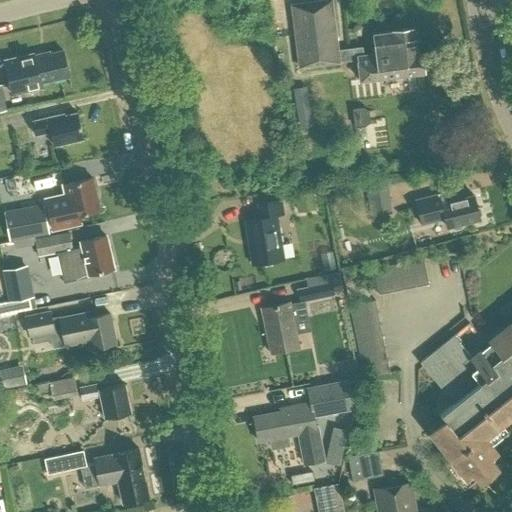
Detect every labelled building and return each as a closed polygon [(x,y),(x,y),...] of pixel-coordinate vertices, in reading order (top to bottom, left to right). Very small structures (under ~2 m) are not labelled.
[(357,59),(359,81),(423,72),(427,69),(425,55),(416,53),(413,27),(392,30),(392,31),(373,34),(375,53),(363,55),(362,48),(337,51),(331,0),(324,0),(291,4),(299,67),(339,62),(339,61),(357,59)] [(40,83),(68,76),(62,50),(49,53),(48,48),(17,56),(16,53),(4,56),(9,81),(20,78),(23,88),(40,84),(40,83)] [(352,110),(354,128),(365,127),(369,123),(368,111),(361,109),(352,110)] [(32,121),(35,135),(50,131),(53,145),(83,138),(77,112),(65,115),(65,113),(32,121)] [(62,185),(65,195),(45,200),(51,229),(77,223),(76,215),(100,210),(92,178),(62,185)] [(390,214),(387,185),(357,189),(359,209),(368,208),(369,216),(390,214)] [(414,199),(421,224),(445,218),(447,228),(452,226),(454,228),(460,227),(461,224),(479,219),(478,216),(481,213),(479,208),(476,206),(473,194),(451,200),(450,195),(444,192),(414,199)] [(283,213),(281,199),(257,203),(260,217),(246,220),(253,263),(284,258),(277,214),(283,213)] [(44,209),(20,214),(25,237),(48,232),(44,209)] [(72,248),(67,231),(34,238),(37,255),(72,248)] [(97,272),(113,269),(106,236),(81,241),(82,247),(56,253),(63,283),(98,274),(97,272)] [(374,270),(379,295),(429,285),(424,260),(374,270)] [(24,265),(3,270),(9,301),(31,297),(24,265)] [(299,301),(333,294),(330,281),(296,289),(299,301)] [(358,291),(367,297),(372,290),(362,284),(358,291)] [(293,301),(263,307),(273,352),(303,346),(293,301)] [(389,373),(374,301),(348,306),(362,378),(389,373)] [(23,317),(28,339),(53,333),(48,311),(23,317)] [(109,313),(89,317),(88,312),(59,318),(64,345),(88,341),(89,348),(115,343),(109,313)] [(490,447),(508,432),(500,422),(511,412),(511,322),(493,338),(496,341),(479,355),(478,354),(472,358),(453,334),(420,361),(456,406),(447,413),(450,418),(433,431),(468,474),(475,468),(481,476),(493,466),(487,458),(494,453),(490,447)] [(0,391),(26,386),(21,367),(0,371),(0,391)] [(52,380),(54,394),(76,389),(72,376),(52,380)] [(268,413),(257,416),(261,441),(273,438),(275,447),(292,444),(290,435),(301,433),(307,463),(327,459),(321,428),(319,429),(316,415),(358,408),(352,379),(310,387),(313,402),(289,406),(289,409),(268,413)] [(81,400),(100,396),(104,418),(130,413),(124,383),(102,388),(101,383),(79,387),(81,400)] [(328,452),(342,455),(347,430),(334,427),(328,452)] [(119,484),(123,505),(150,500),(139,449),(93,458),(99,488),(119,484)] [(383,474),(379,450),(348,455),(352,479),(383,474)] [(44,461),(47,476),(87,468),(84,452),(44,461)] [(376,488),(380,511),(414,511),(410,482),(376,488)] [(344,511),(339,483),(314,488),(319,511),(344,511)]
